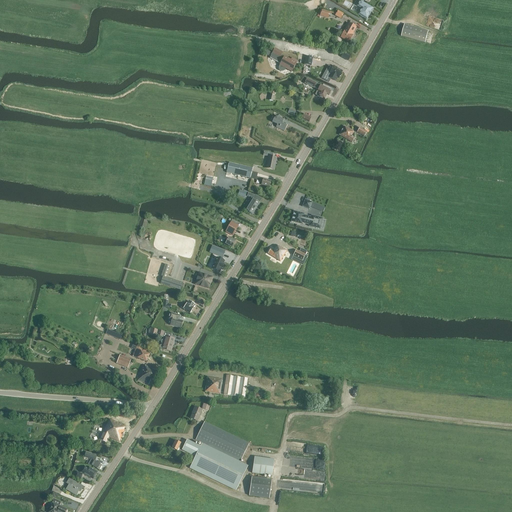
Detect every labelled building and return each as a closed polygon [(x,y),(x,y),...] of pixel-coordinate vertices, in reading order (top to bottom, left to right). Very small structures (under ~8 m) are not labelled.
[(362,0),(361,2),(361,1),(357,6),(362,9),(358,15),(367,20),(373,9),(363,3),(364,0),(365,1),(365,0),(362,0)] [(328,19),(330,13),(322,10),(320,16),(328,19)] [(338,11),(336,14),(335,16),(341,19),(344,14),(338,11)] [(341,37),(344,39),(349,42),(353,36),(351,35),(356,27),(354,27),(356,24),(351,21),(343,35),(341,37)] [(405,25),(402,36),(426,43),(429,31),(405,25)] [(275,49),(271,56),(282,62),(280,66),(279,68),(279,70),(280,71),(281,72),(283,72),(285,71),(286,69),(292,73),(297,64),(295,63),(296,61),(292,59),(291,60),(284,57),(281,56),(283,53),(275,49)] [(351,55),(344,52),(341,57),(348,61),(351,55)] [(336,67),(333,66),(330,73),(331,74),(329,78),(335,81),(337,77),(339,78),(340,76),(341,76),(342,74),(341,73),(342,72),(335,68),(336,67)] [(329,95),(331,91),(320,85),(320,86),(311,82),(311,81),(307,79),(305,84),(309,86),(318,90),(317,91),(315,95),(318,96),(318,97),(324,100),(327,94),(329,95)] [(279,115),(278,116),(276,116),(272,122),(277,125),(276,127),(284,131),(288,125),(282,122),(284,120),(279,117),(280,115),(279,115)] [(352,143),(355,138),(352,136),(354,133),(351,131),(344,126),(339,135),(352,143)] [(364,136),(367,132),(360,128),(357,132),(364,136)] [(273,154),(264,152),(262,151),(262,155),(263,156),(263,155),(269,157),(266,168),(274,170),(276,158),(272,157),(273,154)] [(204,185),(211,186),(217,163),(210,161),(204,185)] [(250,178),(252,169),(229,163),(226,173),(250,178)] [(269,187),(271,181),(263,179),(257,177),(258,173),(253,172),(251,179),(256,180),(262,182),(261,185),(269,187)] [(228,200),(203,191),(200,198),(225,207),(228,200)] [(248,193),(247,196),(252,197),(251,200),(252,201),(246,210),(253,214),(260,203),(254,199),(255,195),(248,193)] [(312,202),(306,200),(303,206),(310,209),(312,202)] [(304,215),(294,213),(291,223),(302,226),(302,225),(309,226),(309,228),(320,231),(323,220),(311,217),(311,219),(304,217),(304,215)] [(231,222),(226,231),(234,235),(239,226),(231,222)] [(228,238),(228,239),(226,238),(223,243),(225,244),(232,248),(235,242),(228,238)] [(212,246),(209,253),(222,258),(225,251),(212,246)] [(280,261),(287,251),(278,246),(276,248),(275,248),(273,251),(271,249),(268,254),(280,261)] [(301,248),(299,252),(296,250),(293,256),(302,261),(307,251),(301,248)] [(217,258),(212,269),(214,270),(220,272),(221,269),(222,269),(223,265),(224,261),(221,260),(219,259),(217,258)] [(178,265),(168,263),(166,269),(164,278),(170,280),(173,268),(177,269),(178,265)] [(198,278),(197,283),(202,285),(208,287),(210,282),(212,276),(206,274),(200,273),(198,278)] [(182,284),(165,280),(163,287),(180,291),(182,284)] [(164,300),(163,308),(171,309),(171,305),(168,304),(168,301),(164,300)] [(187,304),(184,302),(181,307),(184,309),(183,309),(190,313),(191,312),(192,311),(192,310),(194,308),(193,307),(195,305),(189,301),(187,304)] [(181,328),(183,322),(176,320),(178,315),(170,313),(168,320),(172,321),(170,326),(181,328)] [(149,334),(164,338),(163,340),(162,340),(161,341),(161,342),(161,343),(162,343),(161,346),(160,346),(160,347),(160,348),(161,349),(162,349),(171,352),(174,339),(171,338),(172,334),(151,329),(149,334)] [(150,355),(136,349),(133,357),(146,362),(150,355)] [(116,364),(127,368),(131,359),(120,355),(116,364)] [(154,385),(159,371),(145,366),(144,370),(143,370),(139,380),(149,385),(150,383),(154,385)] [(226,376),(226,380),(224,395),(245,398),(248,379),(226,376)] [(205,392),(221,394),(223,380),(207,378),(205,392)] [(197,422),(202,410),(195,407),(193,412),(190,419),(197,422)] [(119,442),(124,431),(126,427),(109,419),(100,440),(106,443),(109,437),(119,442)] [(240,462),(249,444),(204,422),(196,440),(240,462)] [(201,447),(187,440),(184,446),(181,444),(181,443),(175,441),(172,449),(177,451),(179,446),(183,448),(182,450),(193,456),(192,458),(195,459),(190,468),(236,490),(248,467),(202,445),(201,447)] [(255,457),(252,473),(273,476),(275,460),(255,457)] [(94,461),(91,466),(99,470),(102,465),(94,461)] [(81,472),(86,475),(88,477),(88,476),(93,479),(94,477),(95,477),(96,475),(96,474),(97,472),(89,467),(88,469),(85,466),(81,472)] [(252,476),(249,495),(271,499),(273,484),(271,484),(272,480),(252,476)] [(80,492),(83,488),(70,480),(67,484),(69,485),(66,490),(76,496),(79,491),(80,492)] [(65,511),(67,510),(59,506),(61,503),(54,499),(52,503),(53,504),(51,507),(50,509),(49,511),(65,511)]
